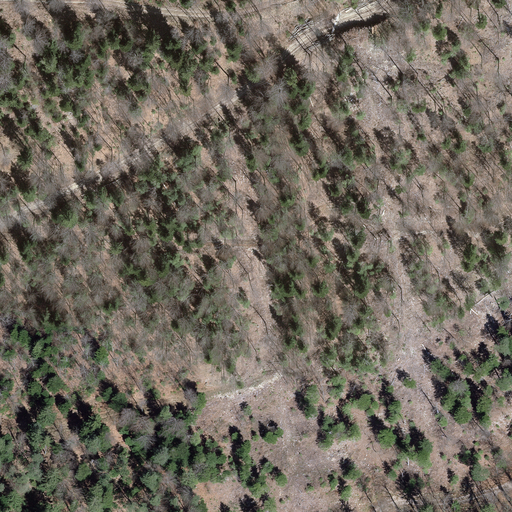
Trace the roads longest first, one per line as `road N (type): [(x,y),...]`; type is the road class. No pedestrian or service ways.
road 1 (track): [(511,205),(486,221),(415,228),(323,207),(278,238),(240,243),(104,230),(0,231)]
road 2 (track): [(384,0),(316,31),(262,80),(0,222)]
road 3 (track): [(316,352),(263,378),(0,451)]
road 4 (track): [(24,0),(224,15),(288,0)]
road 5 (track): [(511,487),(443,502),(391,502),(374,511)]
